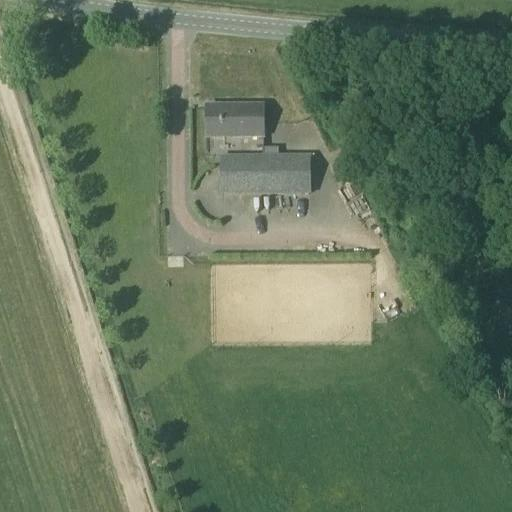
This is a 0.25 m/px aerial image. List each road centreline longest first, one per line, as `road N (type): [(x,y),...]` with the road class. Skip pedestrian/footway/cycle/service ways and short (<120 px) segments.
road 1 (unclassified): [(0,78),(136,511)]
road 2 (tertiary): [(511,49),(66,0)]
